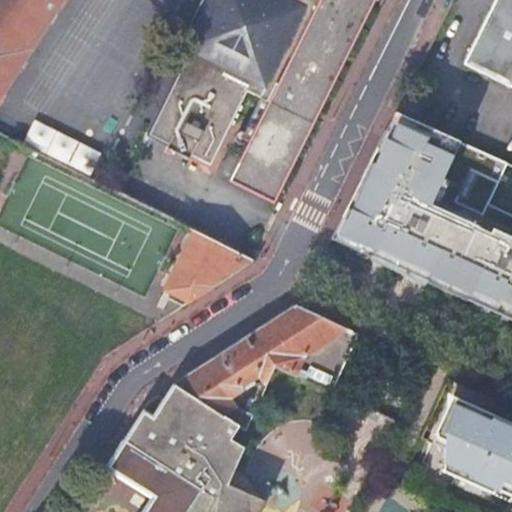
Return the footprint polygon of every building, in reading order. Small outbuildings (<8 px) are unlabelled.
[(0,0),(0,94),(60,0),(0,0)] [(202,0),(178,49),(185,53),(145,134),(166,145),(167,142),(148,133),(161,108),(167,111),(195,56),(211,51),(202,26),(212,10),(241,0),(202,0)] [(227,179),(271,201),(311,122),(307,120),(314,104),(319,106),(372,0),(241,0),(212,10),(202,26),(211,51),(195,56),(167,111),(161,108),(148,133),(167,142),(166,145),(187,158),(189,154),(208,163),(245,89),(267,100),(227,179)] [(511,0),(494,0),(463,63),(511,87),(511,84),(511,0)] [(508,162),(394,112),(384,133),(335,231),(341,234),(338,240),(371,255),(374,256),(380,259),(387,262),(400,268),(414,275),(495,313),(500,315),(504,317),(511,320),(511,214),(489,204),(508,162)] [(253,260),(195,231),(166,289),(191,301),(253,260)] [(359,333),(297,304),(170,389),(240,435),(255,415),(235,408),(246,396),(257,387),(269,392),(277,374),(298,383),(333,389),(359,333)] [(144,411),(109,468),(154,498),(145,511),(264,511),(265,511),(227,495),(245,458),(233,451),(240,435),(170,389),(155,419),(144,411)] [(507,501),(511,491),(511,424),(457,398),(456,401),(450,398),(432,434),(433,434),(433,436),(442,440),(442,467),(470,480),(469,483),(496,496),(507,501)] [(470,480),(442,467),(442,471),(469,483),(470,480)]
